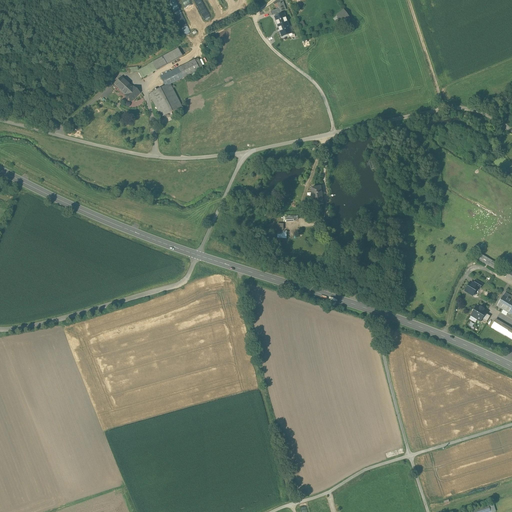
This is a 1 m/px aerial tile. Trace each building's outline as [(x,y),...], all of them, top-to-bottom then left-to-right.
[(282,14),(275,17),(277,21),(276,21),(278,25),(279,28),(280,28),(287,25),(288,25),(287,22),(286,18),(284,14),(282,14)] [(279,28),(278,28),(280,32),(282,37),(291,34),(288,25),(287,25),(280,28),(279,28)] [(178,48),(146,66),(146,67),(150,74),(182,56),(178,48)] [(194,60),(161,77),(165,86),(169,84),(199,69),(194,60)] [(146,67),(138,72),(141,79),(150,74),(146,67)] [(132,88),(121,78),(115,84),(126,95),(125,96),(131,102),(139,93),(133,87),(132,88)] [(165,86),(149,95),(161,117),(172,112),(181,107),(169,84),(165,86)] [(321,187),(316,187),(316,186),(312,186),(313,188),(311,188),(313,198),(314,205),(314,206),(324,204),(321,187)] [(511,280),(511,270),(482,254),(478,261),(511,280)] [(491,278),(487,285),(498,290),(502,282),(494,278),(493,279),(491,278)] [(482,285),(475,280),(473,284),(478,287),(480,288),(482,285)] [(473,284),(470,282),(465,291),(473,296),(473,295),(475,296),(476,293),(475,292),(478,287),(473,284)] [(511,299),(504,295),(497,306),(505,311),(505,310),(511,299)] [(480,308),(477,306),(471,315),(481,321),(486,312),(483,310),(484,309),(481,307),(480,308)] [(511,328),(496,319),(491,327),(511,339),(511,328)]
